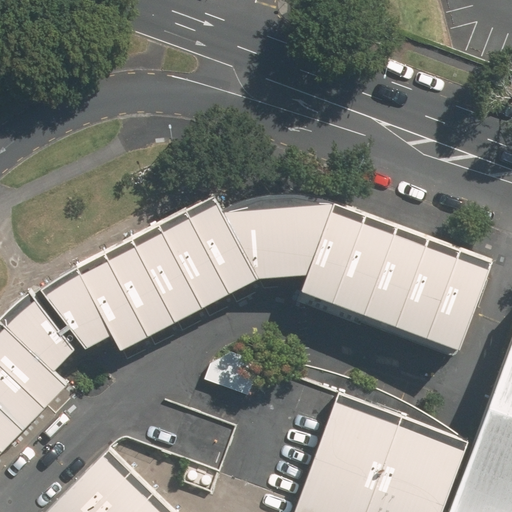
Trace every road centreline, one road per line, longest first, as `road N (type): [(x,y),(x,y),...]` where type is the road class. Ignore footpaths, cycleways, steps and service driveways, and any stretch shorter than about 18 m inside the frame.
road 1 (unknown): [(178,350),(262,415),(263,433),(237,497),(210,508),(135,448)]
road 2 (secondary): [(238,48),(511,150)]
road 3 (secondary): [(254,111),(186,93),(117,89),(58,111),(0,156)]
road 4 (secondary): [(511,196),(254,111)]
road 5 (secondary): [(108,0),(238,48)]
